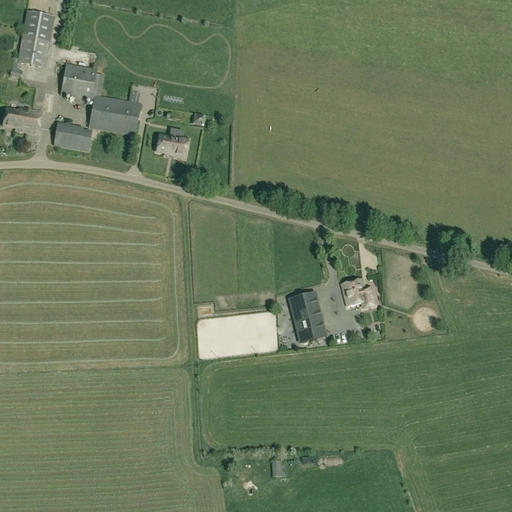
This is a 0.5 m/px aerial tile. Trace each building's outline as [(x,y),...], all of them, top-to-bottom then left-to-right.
[(44,68),(49,42),(54,17),(28,12),(18,63),(44,68)] [(75,59),(85,60),(86,51),(76,50),(75,59)] [(91,101),(96,75),(96,71),(66,65),(61,96),(91,101)] [(96,75),(91,101),(94,102),(89,129),(135,137),(140,105),(100,98),(104,77),(96,75)] [(42,112),(22,109),(17,108),(17,112),(6,110),(3,128),(16,130),(15,132),(38,136),(42,112)] [(83,128),(58,124),(54,146),(88,152),(92,133),(82,132),(83,128)] [(188,139),(168,136),(168,138),(159,136),(156,152),(165,154),(165,155),(185,159),(188,139)] [(368,303),(368,300),(374,298),(372,289),(366,290),(364,280),(343,285),(348,308),(368,303)] [(315,290),(319,308),(336,305),(332,287),(315,290)] [(316,296),(292,302),(303,343),(326,337),(316,296)] [(336,324),(342,324),(342,335),(358,335),(357,313),(336,314),(336,324)] [(273,463),(274,478),(285,477),(284,462),(273,463)] [(283,483),(282,491),(291,491),(292,483),(283,483)] [(268,484),(241,485),(242,503),(269,502),(268,484)]
